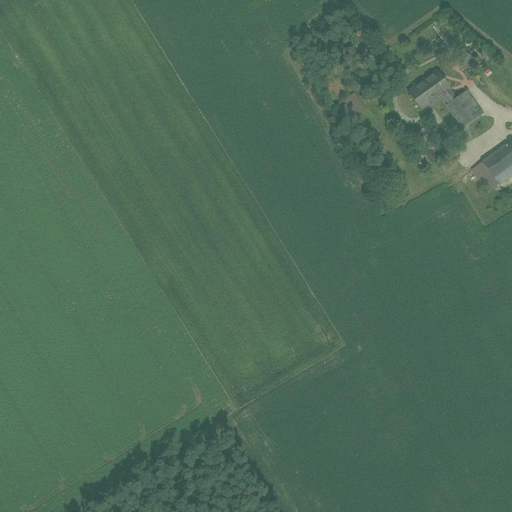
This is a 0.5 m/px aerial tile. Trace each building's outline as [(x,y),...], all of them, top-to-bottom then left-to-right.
[(452,44),(458,42),(455,32),(449,33),(452,44)] [(406,89),(420,109),(441,95),(447,103),(457,96),(437,67),(406,89)] [(483,112),(466,89),(457,96),(447,103),(445,104),(462,127),(483,112)] [(354,92),(337,102),(348,120),(364,111),(354,92)] [(511,174),(511,150),(505,141),(481,159),(500,184),(511,174)]
